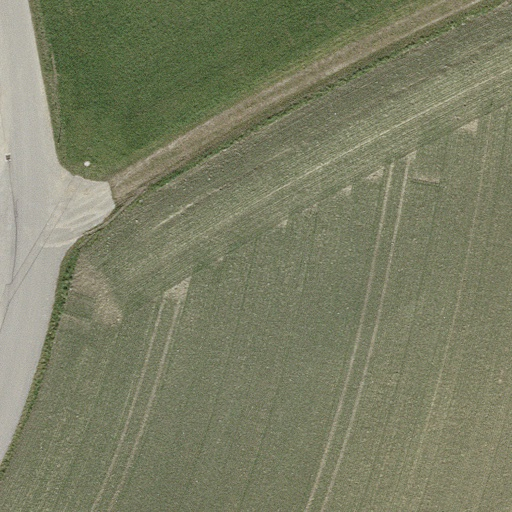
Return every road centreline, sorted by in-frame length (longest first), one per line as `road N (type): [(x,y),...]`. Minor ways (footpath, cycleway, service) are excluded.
road 1 (track): [(479,0),(75,212),(39,223),(0,220)]
road 2 (unclassified): [(0,414),(29,312),(39,223),(30,113),(8,0)]
